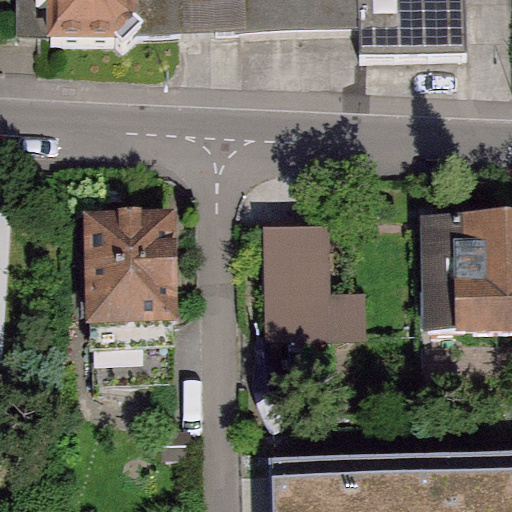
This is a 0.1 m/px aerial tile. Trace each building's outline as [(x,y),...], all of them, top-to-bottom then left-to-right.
[(134,0),(39,0),(40,50),(136,48),(134,0)] [(236,0),(237,32),(362,30),(363,67),(466,64),(464,0),(236,0)] [(173,238),(72,240),(75,359),(176,356),(173,238)] [(350,248),(259,251),(263,360),(353,357),(350,248)] [(511,251),(427,252),(428,357),(511,356),(511,251)] [(511,511),(511,491),(262,495),(262,511),(511,511)]
